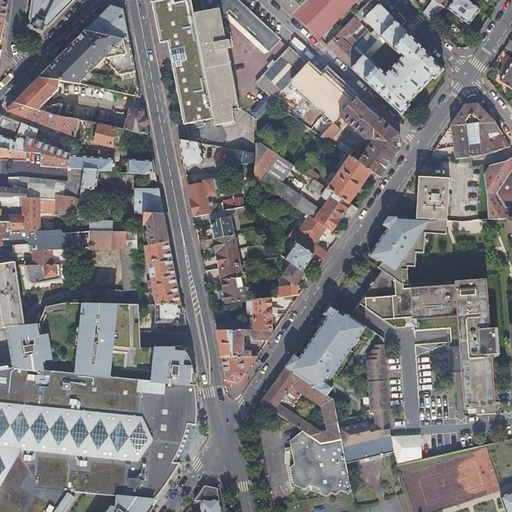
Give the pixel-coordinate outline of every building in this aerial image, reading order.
[(74,0),(31,0),(29,18),(30,19),(27,26),(29,26),(29,27),(34,30),(40,32),(42,33),(44,30),(45,27),(47,28),(49,26),(74,0)] [(164,0),(156,1),(152,2),(160,44),(167,42),(184,125),(215,119),(190,0),(164,0)] [(272,103),(314,58),(315,57),(253,0),(190,0),(215,119),(216,124),(235,120),(233,112),(238,111),(237,108),(240,107),(257,119),(272,103)] [(278,0),(293,14),(306,0),(278,0)] [(306,0),(293,14),(320,38),(356,0),(306,0)] [(380,3),(376,0),(370,0),(368,2),(355,16),(362,22),(365,18),(380,3)] [(443,0),(430,0),(422,11),(431,21),(444,6),(441,4),(443,0)] [(468,0),(454,0),(454,1),(448,9),(469,24),(480,9),(468,0)] [(378,31),(380,34),(396,20),(380,3),(365,18),(378,31)] [(103,14),(86,32),(130,40),(124,10),(111,6),(103,14)] [(362,22),(355,16),(327,45),(346,63),(362,50),(376,37),(374,34),(371,32),(358,43),(350,35),(362,22)] [(396,20),(380,34),(379,35),(385,41),(403,57),(387,74),(369,57),(362,50),(346,63),(402,115),(412,105),(410,103),(434,78),(435,79),(444,69),(396,20)] [(130,40),(86,32),(76,42),(57,61),(39,79),(141,96),(130,40)] [(362,50),(369,57),(376,50),(385,41),(379,35),(376,37),(362,50)] [(330,73),(314,58),(272,103),(284,111),(315,78),(321,84),(330,73)] [(511,89),(511,62),(499,81),(511,89)] [(323,86),(325,88),(334,78),(332,76),(330,73),(321,84),(323,86)] [(351,93),(343,85),(334,78),(325,88),(331,93),(319,105),(299,121),(311,130),(332,113),(351,93)] [(59,82),(39,79),(15,103),(57,113),(59,104),(58,103),(48,106),(44,105),(53,96),(55,98),(57,95),(55,94),(58,92),(59,82)] [(358,97),(341,115),(365,140),(369,138),(372,143),(359,162),(372,171),(380,177),(400,147),(399,135),(358,97)] [(57,113),(15,103),(8,111),(76,136),(81,118),(57,113)] [(479,121),(479,123),(495,122),(478,103),(466,104),(451,125),(451,126),(467,124),(466,122),(470,115),(474,114),(479,121)] [(129,108),(128,113),(127,119),(126,121),(124,128),(148,134),(144,110),(129,108)] [(0,118),(0,148),(31,151),(44,153),(43,165),(70,168),(72,153),(35,139),(38,130),(3,116),(0,118)] [(144,175),(156,173),(154,161),(128,160),(128,163),(119,163),(119,168),(114,168),(115,160),(78,155),(80,146),(82,147),(88,120),(81,118),(76,136),(72,153),(70,168),(82,169),(97,171),(144,175)] [(495,122),(479,123),(481,152),(511,146),(506,137),(489,143),(488,132),(501,131),(496,122),(495,122)] [(98,134),(94,134),(91,133),(89,139),(113,144),(117,127),(100,123),(98,134)] [(321,136),(325,139),(329,142),(340,129),(333,123),(321,136)] [(467,124),(451,126),(455,156),(481,152),(479,123),(467,124)] [(179,140),(182,155),(184,169),(204,165),(200,144),(179,140)] [(306,214),(327,228),(331,231),(345,212),(352,217),(357,209),(350,204),(328,188),(317,181),(315,179),(310,187),(329,201),(322,210),(275,177),(287,160),(261,142),(256,141),(255,152),(255,161),(254,177),(306,214)] [(350,156),(350,157),(354,152),(340,142),(336,147),(350,156)] [(31,157),(31,151),(0,148),(0,156),(27,159),(27,157),(31,157)] [(232,166),(255,161),(255,152),(237,149),(239,156),(230,158),(232,166)] [(20,197),(39,197),(38,191),(26,189),(26,186),(8,184),(9,175),(69,179),(70,168),(43,165),(44,153),(31,151),(31,157),(27,157),(27,159),(0,156),(0,188),(20,188),(20,197)] [(511,155),(504,160),(489,165),(484,174),(488,218),(494,220),(509,218),(511,225),(511,155)] [(350,204),(372,171),(359,162),(350,157),(350,156),(338,173),(335,172),(335,173),(337,174),(328,188),(350,204)] [(296,157),(292,163),(304,172),(308,166),(296,157)] [(38,191),(39,197),(40,215),(55,215),(54,194),(78,198),(82,169),(70,168),(69,179),(9,175),(8,184),(26,186),(26,189),(38,191)] [(306,173),(315,179),(317,181),(320,176),(309,168),(306,173)] [(97,171),(82,169),(78,198),(88,200),(89,189),(95,189),(97,171)] [(157,180),(156,173),(144,175),(145,181),(157,180)] [(419,177),(416,218),(447,220),(448,205),(451,205),(452,194),(448,193),(450,178),(419,177)] [(232,195),(232,194),(232,193),(220,196),(222,201),(219,201),(219,203),(209,206),(207,197),(216,195),(217,194),(215,189),(218,186),(217,181),(215,178),(202,181),(203,185),(188,189),(194,217),(229,209),(246,205),(243,193),(232,195)] [(0,188),(0,196),(20,197),(20,188),(0,188)] [(135,215),(142,215),(164,215),(159,189),(135,189),(135,197),(131,197),(131,200),(135,200),(135,215)] [(24,232),(28,233),(41,233),(40,215),(39,197),(20,197),(0,196),(0,223),(23,224),(24,232)] [(101,215),(105,215),(110,215),(110,204),(103,202),(101,215)] [(231,216),(229,209),(194,217),(195,224),(210,221),(231,216)] [(316,245),(327,228),(306,214),(304,217),(307,218),(298,232),(293,239),(315,254),(323,260),(328,253),(316,245)] [(153,288),(157,305),(182,305),(164,215),(142,215),(144,226),(147,225),(148,232),(146,232),(147,242),(149,242),(150,246),(146,246),(152,281),(148,282),(149,289),(153,288)] [(234,234),(231,216),(210,221),(214,238),(234,234)] [(383,225),(388,229),(390,225),(425,227),(425,233),(446,234),(447,220),(416,218),(389,217),(383,225)] [(89,232),(92,232),(110,232),(110,222),(89,222),(89,232)] [(0,223),(0,246),(3,246),(2,239),(11,238),(11,235),(11,232),(24,232),(23,224),(0,223)] [(382,263),(379,268),(382,271),(404,285),(402,269),(407,269),(408,266),(415,266),(416,252),(424,252),(425,233),(425,227),(390,225),(388,229),(370,255),(382,263)] [(92,232),(92,249),(124,249),(127,292),(122,291),(101,292),(87,294),(85,305),(140,305),(135,249),(138,249),(137,227),(128,227),(128,232),(110,232),(92,232)] [(292,228),(287,235),(293,239),(298,232),(292,228)] [(43,233),(42,233),(41,233),(28,233),(29,243),(30,249),(35,249),(68,249),(70,249),(67,232),(62,232),(61,229),(54,230),(43,233)] [(11,232),(11,235),(25,235),(26,243),(29,243),(28,233),(24,232),(11,232)] [(237,249),(234,234),(214,238),(216,253),(237,249)] [(303,272),(315,254),(293,239),(286,249),(290,252),(285,260),(291,264),(303,272)] [(18,250),(30,249),(29,243),(26,243),(14,245),(15,251),(18,250)] [(69,265),(68,249),(35,249),(35,260),(22,261),(23,267),(27,267),(62,265),(69,265)] [(240,264),(237,249),(216,253),(219,268),(240,264)] [(17,264),(7,265),(0,265),(0,318),(3,319),(5,327),(26,324),(17,264)] [(241,272),(240,264),(219,268),(222,280),(246,276),(246,272),(241,272)] [(305,273),(303,272),(291,264),(282,276),(291,282),(289,284),(294,288),(296,286),(305,273)] [(63,279),(62,265),(27,267),(30,282),(31,283),(32,285),(34,285),(36,286),(63,279)] [(417,287),(417,284),(409,285),(404,285),(382,271),(360,303),(383,319),(413,317),(413,319),(458,316),(461,348),(452,349),(453,368),(462,368),(465,409),(477,408),(477,414),(497,413),(492,354),(500,353),(498,327),(490,328),(487,279),(456,281),(456,285),(417,287)] [(248,286),(246,276),(222,280),(226,304),(251,301),(250,297),(246,298),(245,287),(248,286)] [(289,285),(275,286),(274,298),(284,296),(299,294),(296,286),(294,288),(289,284),(289,285)] [(252,300),(254,312),(274,310),(272,302),(272,298),(252,300)] [(0,511),(161,511),(180,465),(197,427),(197,387),(190,361),(187,361),(183,348),(140,348),(140,328),(140,305),(85,305),(74,305),(63,305),(44,308),(44,314),(43,322),(37,323),(26,324),(5,327),(0,328),(0,511)] [(182,305),(157,305),(157,323),(172,322),(172,323),(185,323),(182,305)] [(286,367),(327,396),(333,387),(325,381),(366,325),(346,312),(343,315),(330,306),(324,315),(328,317),(317,332),(309,345),(299,358),(294,355),(286,367)] [(254,312),(257,327),(276,325),(274,310),(254,312)] [(328,317),(324,315),(314,330),(317,332),(328,317)] [(233,330),(250,328),(249,320),(232,322),(233,330)] [(257,327),(250,328),(233,330),(216,332),(221,358),(261,351),(263,347),(254,349),(253,349),(247,350),(244,334),(251,333),(258,335),(272,335),(279,324),(276,325),(257,327)] [(384,338),(381,335),(376,340),(376,343),(374,343),(374,348),(371,348),(371,353),(368,353),(369,358),(369,365),(366,365),(367,409),(371,408),(372,422),(366,423),(365,420),(337,427),(339,439),(341,448),(389,435),(384,338)] [(247,371),(261,351),(221,358),(222,361),(227,387),(237,388),(240,383),(241,384),(249,373),(247,371)] [(261,403),(302,430),(320,443),(339,439),(337,427),(335,419),(330,398),(286,367),(261,403)] [(341,448),(339,439),(320,443),(302,430),(290,442),(294,464),(290,468),(292,485),(305,489),(307,485),(321,489),(320,493),(327,495),(329,492),(336,494),(339,491),(345,492),(349,487),(344,463),(341,448)] [(396,465),(423,458),(421,434),(389,436),(392,451),(396,465)] [(389,435),(341,448),(344,463),(368,457),(392,451),(389,435)] [(221,511),(217,488),(205,486),(194,502),(195,502),(200,499),(200,510),(197,511),(190,508),(186,511),(221,511)] [(511,511),(511,490),(500,496),(505,511),(511,511)] [(401,494),(407,511),(415,511),(408,491),(401,494)] [(401,511),(407,511),(401,494),(395,496),(401,511)]
